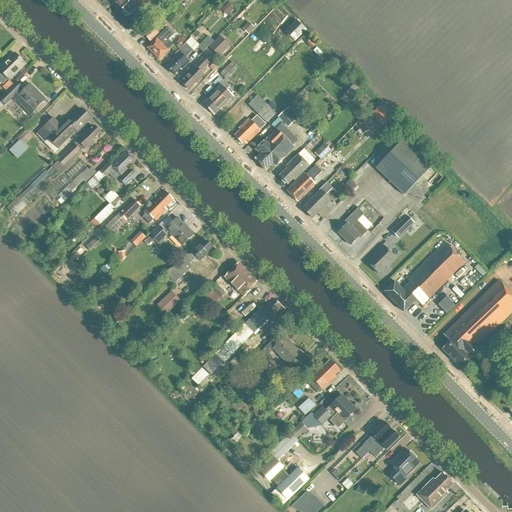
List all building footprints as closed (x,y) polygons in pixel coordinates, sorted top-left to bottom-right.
[(119,0),(116,3),(122,10),(123,11),(122,14),(125,17),(128,17),(129,17),(144,1),(143,0),(119,0)] [(227,16),(234,9),(228,4),(221,11),(227,16)] [(250,33),(257,28),(251,21),(244,27),(250,33)] [(285,32),(295,42),(306,31),(296,21),(285,32)] [(162,31),(155,23),(143,35),(152,43),(147,48),(159,60),(174,46),(168,40),(174,35),(167,28),(160,35),(159,34),(162,31)] [(209,37),(198,48),(203,53),(214,42),(209,37)] [(219,57),(230,47),(219,37),(209,47),(219,57)] [(311,49),(315,46),(310,40),(306,44),(311,49)] [(175,55),(177,56),(166,67),(174,75),(183,67),(184,68),(190,62),(186,58),(193,51),(186,43),(175,55)] [(322,56),(323,55),(316,48),(313,52),(318,57),(319,58),(322,56)] [(14,54),(0,67),(0,72),(8,81),(25,65),(14,54)] [(185,77),(186,77),(181,83),(189,90),(196,83),(197,84),(202,80),(200,79),(203,76),(200,73),(210,62),(204,57),(185,77)] [(215,70),(220,74),(231,63),(226,58),(215,70)] [(212,71),(219,64),(216,61),(209,68),(212,71)] [(226,81),(237,69),(231,63),(220,74),(226,81)] [(29,85),(24,90),(16,82),(0,98),(0,101),(5,107),(16,95),(33,112),(45,100),(29,85)] [(202,104),(214,116),(214,115),(233,97),(221,86),(202,104)] [(349,91),(341,100),(346,105),(355,97),(349,91)] [(266,124),(275,115),(257,96),(248,105),(266,124)] [(391,118),(379,107),(371,115),(383,127),(391,118)] [(77,133),(91,119),(80,109),(70,119),(69,118),(61,126),(53,118),(36,135),(45,144),(49,139),(58,149),(76,131),(77,133)] [(279,118),(290,129),(295,124),(284,113),(279,118)] [(246,145),(260,131),(259,130),(265,125),(257,117),(251,122),(248,119),(238,129),(240,131),(234,137),(242,145),(244,142),(246,145)] [(94,141),(93,140),(100,133),(93,127),(88,132),(87,131),(77,141),(77,142),(52,167),(60,175),(66,169),(64,167),(70,160),(73,163),(82,153),(80,151),(83,148),(85,150),(94,141)] [(293,148),(275,130),(255,150),(260,155),(254,160),(265,171),(272,164),(275,167),(293,148)] [(11,149),(19,158),(30,147),(22,138),(11,149)] [(404,196),(431,167),(403,140),(376,169),(404,196)] [(324,145),(314,154),(321,161),(330,151),(324,145)] [(125,151),(110,166),(108,163),(99,172),(106,178),(114,170),(121,177),(118,179),(125,186),(136,175),(129,168),(135,162),(125,151)] [(294,181),(308,167),(297,156),(285,167),(287,169),(279,176),(281,179),(281,181),(284,184),(286,183),(287,185),(293,179),(294,181)] [(297,202),(314,185),(316,182),(314,180),(321,173),(315,167),(306,176),(304,174),(286,192),(297,202)] [(64,202),(73,193),(72,192),(73,191),(82,183),(83,181),(85,184),(94,176),(89,171),(87,169),(58,197),(64,202)] [(33,189),(48,175),(47,173),(45,171),(33,183),(33,184),(30,186),(33,189)] [(99,172),(88,183),(91,187),(92,185),(94,187),(104,177),(99,172)] [(350,180),(345,185),(352,191),(357,187),(350,180)] [(319,192),(302,208),(312,219),(325,206),(330,202),(325,197),(333,189),(327,184),(319,192)] [(100,225),(123,203),(112,191),(104,199),(110,205),(95,220),(100,225)] [(164,208),(173,200),(164,191),(144,211),(147,213),(143,217),(149,223),(154,219),(155,221),(166,210),(164,208)] [(15,218),(27,206),(18,197),(6,209),(10,212),(15,218)] [(135,201),(120,215),(126,221),(141,207),(135,201)] [(331,212),(335,207),(332,204),(330,202),(325,206),(331,212)] [(368,232),(357,222),(364,215),(358,209),(344,223),(347,225),(338,234),(350,246),(359,237),(361,239),(368,232)] [(124,223),(118,216),(103,231),(109,238),(124,223)] [(391,231),(399,239),(414,224),(407,216),(391,231)] [(193,235),(177,218),(163,232),(158,227),(149,236),(150,237),(154,241),(157,245),(166,235),(168,232),(182,246),(193,235)] [(132,240),(139,246),(148,236),(141,230),(132,240)] [(491,266),(511,245),(511,244),(499,230),(477,251),(491,266)] [(95,250),(102,243),(97,237),(90,244),(95,250)] [(148,247),(154,241),(150,237),(144,242),(148,247)] [(205,241),(189,256),(187,255),(183,259),(182,259),(166,274),(176,284),(192,268),(189,265),(196,259),(200,262),(205,257),(204,256),(213,248),(205,241)] [(422,306),(464,265),(464,263),(444,243),(413,274),(414,274),(407,281),(409,283),(402,290),(394,282),(384,293),(404,313),(416,300),(422,306)] [(378,275),(395,259),(382,246),(372,256),(373,258),(367,264),(378,275)] [(256,283),(238,265),(224,278),(244,299),(250,292),(249,291),(256,283)] [(461,369),(480,351),(477,348),(511,313),(511,294),(498,281),(443,335),(450,342),(442,350),(461,369)] [(215,300),(223,292),(215,285),(207,293),(215,300)] [(172,292),(157,306),(166,315),(180,302),(172,292)] [(285,312),(274,300),(261,313),(258,310),(242,327),(252,336),(253,334),(254,336),(268,322),(271,325),(285,312)] [(237,332),(229,340),(236,347),(244,340),(237,332)] [(284,338),(277,346),(272,341),(259,354),(258,353),(253,357),(260,364),(264,360),(267,362),(272,358),(269,355),(273,351),(288,366),(301,354),(284,338)] [(217,352),(226,362),(234,354),(225,344),(217,352)] [(202,359),(207,354),(202,349),(197,354),(202,359)] [(340,371),(330,362),(308,384),(317,393),(320,394),(334,379),(333,378),(340,371)] [(193,377),(200,385),(211,374),(204,367),(193,377)] [(297,400),(304,394),(298,388),(291,393),(297,400)] [(342,396),(329,409),(330,410),(327,413),(321,408),(312,417),(322,426),(331,417),(334,414),(343,423),(355,411),(342,396)] [(298,409),(305,416),(316,406),(309,399),(298,409)] [(257,420),(264,416),(259,408),(252,412),(257,420)] [(307,430),(300,423),(290,433),(297,440),(307,430)] [(369,452),(390,430),(386,426),(386,425),(385,423),(383,423),(370,435),(372,437),(363,446),(364,447),(356,454),(361,459),(369,452)] [(394,434),(390,430),(369,452),(370,453),(368,455),(372,458),(373,457),(375,459),(384,449),(386,451),(398,438),(397,437),(397,435),(396,434),(394,434)] [(398,459),(391,466),(395,470),(389,476),(400,487),(406,480),(403,478),(407,474),(409,474),(412,470),(412,469),(413,469),(409,465),(414,461),(420,467),(421,466),(405,450),(397,458),(398,459)] [(270,481),(278,488),(289,477),(282,470),(283,468),(272,458),(258,472),(269,482),(270,481)] [(288,501),(309,480),(297,469),(289,477),(278,488),(276,490),(288,501)] [(442,474),(435,481),(433,479),(416,496),(431,511),(448,494),(446,493),(453,485),(442,474)] [(342,485),(347,491),(353,485),(347,479),(342,485)] [(364,497),(367,490),(359,486),(356,493),(364,497)] [(316,511),(323,506),(313,496),(305,494),(291,507),(292,509),(298,511),(316,511)] [(405,505),(410,510),(420,500),(415,495),(405,505)]
